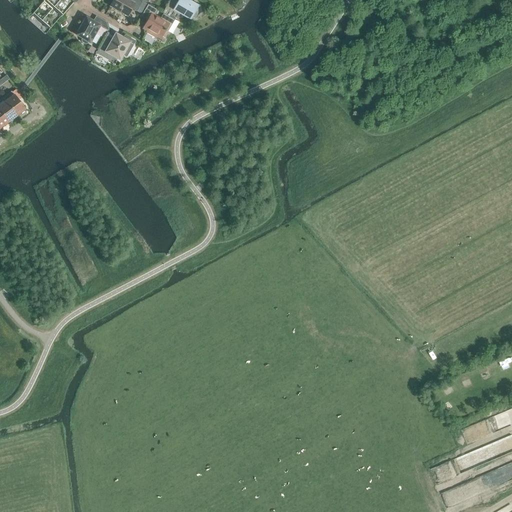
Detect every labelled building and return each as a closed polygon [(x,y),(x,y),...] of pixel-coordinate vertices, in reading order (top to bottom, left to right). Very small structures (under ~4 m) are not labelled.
[(43,0),(32,14),(49,29),(61,15),(53,7),(44,0),(43,0)] [(73,0),(59,0),(53,7),(61,15),(62,15),(74,1),(73,0)] [(142,1),(140,0),(128,0),(127,0),(112,0),(109,6),(127,16),(131,8),(136,11),(142,1)] [(177,19),(180,14),(190,19),(198,6),(188,0),(178,0),(177,1),(174,0),(169,0),(162,13),(163,13),(169,16),(170,15),(177,19)] [(174,20),(169,16),(163,13),(160,18),(153,14),(156,9),(147,4),(141,15),(148,19),(143,27),(147,30),(147,32),(155,36),(156,36),(157,35),(160,37),(163,32),(164,32),(168,31),(174,20)] [(86,17),(76,35),(82,38),(81,40),(81,42),(85,44),(87,43),(88,42),(89,42),(99,25),(108,30),(106,22),(95,16),(92,21),(86,17)] [(116,35),(113,40),(106,36),(96,52),(96,53),(103,56),(109,59),(111,55),(119,60),(122,54),(126,56),(134,41),(124,36),(123,39),(116,35)] [(3,98),(5,101),(17,116),(25,110),(11,91),(3,98)] [(0,99),(0,111),(8,122),(17,116),(5,101),(3,98),(0,99)] [(0,128),(0,129),(8,122),(0,111),(0,128)]
